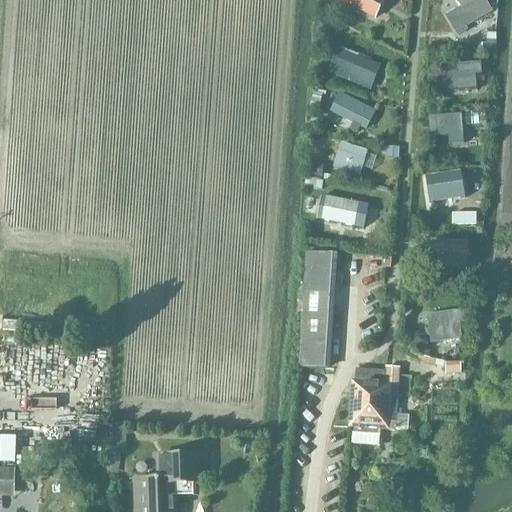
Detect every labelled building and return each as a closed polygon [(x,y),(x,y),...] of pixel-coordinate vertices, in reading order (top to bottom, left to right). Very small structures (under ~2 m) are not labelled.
[(385,0),(384,0),(341,0),(376,18),(385,0)] [(456,0),(461,8),(446,17),(459,37),(469,31),(467,29),(493,13),(489,6),(494,3),(491,0),(456,0)] [(327,74),(370,92),(380,67),(337,49),(327,74)] [(436,79),(437,93),(477,90),(476,76),(482,76),(481,63),(460,64),(442,66),(443,78),(436,79)] [(340,96),(332,112),(366,130),(374,114),(340,96)] [(464,144),(462,123),(466,122),(466,126),(487,125),(485,112),(465,113),(466,117),(462,118),(462,115),(428,117),(429,139),(448,137),(448,145),(464,144)] [(334,169),(360,178),(368,155),(342,146),(334,169)] [(429,203),(465,198),(461,173),(426,178),(429,203)] [(340,225),(354,228),(359,205),(327,198),(322,223),(340,227),(340,225)] [(453,225),(463,225),(463,214),(453,215),(453,225)] [(430,270),(468,272),(469,242),(431,240),(430,270)] [(302,365),(322,366),(329,367),(336,257),(309,256),(302,365)] [(463,311),(427,316),(431,344),(462,340),(459,324),(464,323),(463,311)] [(407,337),(401,351),(415,357),(421,344),(407,337)] [(53,369),(27,368),(25,416),(51,417),(53,369)] [(352,439),(380,442),(382,425),(396,426),(400,381),(358,377),(358,389),(356,389),(353,422),(354,422),(352,439)] [(423,381),(423,395),(453,395),(453,380),(423,381)] [(63,393),(61,427),(102,429),(103,395),(63,393)] [(0,424),(1,430),(21,424),(16,405),(0,409),(0,424)] [(0,437),(0,463),(13,464),(14,438),(0,437)] [(175,511),(175,492),(198,491),(197,457),(158,458),(158,480),(135,481),(135,501),(143,501),(143,511),(175,511)]
